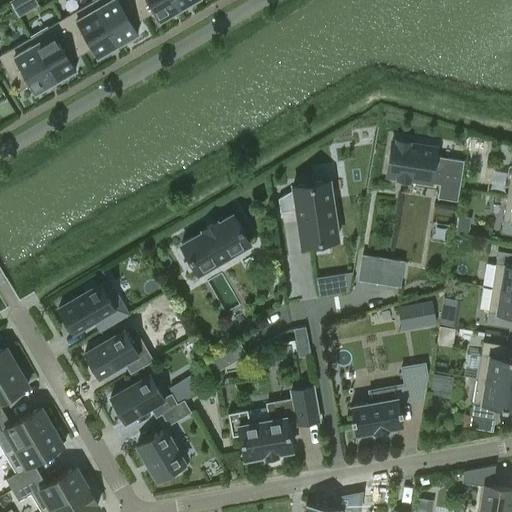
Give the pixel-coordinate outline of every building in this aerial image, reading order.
[(91,0),(60,18),(80,53),(91,47),(96,56),(117,44),(91,0)] [(143,17),(132,0),(91,0),(117,44),(137,32),(132,23),(143,17)] [(132,0),(143,17),(153,11),(158,19),(179,8),(174,0),(132,0)] [(80,53),(60,18),(29,36),(54,80),(75,68),(70,60),(80,53)] [(34,92),(54,80),(29,36),(0,53),(0,60),(17,90),(29,83),(34,92)] [(396,141),(392,140),(386,176),(396,177),(396,180),(410,182),(411,180),(431,183),(437,148),(410,143),(411,141),(396,139),(396,141)] [(329,180),(292,185),(293,189),(278,198),(280,212),(296,210),(301,244),(338,238),(329,180)] [(511,196),(506,196),(500,233),(511,234),(511,196)] [(180,243),(197,273),(249,243),(232,213),(217,222),(216,220),(201,228),(202,230),(180,243)] [(459,215),(457,233),(468,235),(471,217),(459,215)] [(352,276),(397,283),(401,258),(356,250),(352,276)] [(491,287),(511,290),(511,251),(497,250),(491,287)] [(352,271),(341,273),(344,291),(348,291),(352,271)] [(92,319),(99,330),(128,313),(107,278),(96,285),(93,281),(82,287),(85,291),(58,307),(72,331),(92,319)] [(511,315),(511,290),(491,287),(485,324),(509,327),(511,315)] [(432,300),(415,303),(419,327),(436,324),(432,300)] [(124,361),(130,372),(152,359),(131,324),(84,352),(98,376),(124,361)] [(285,329),(290,356),(309,352),(304,325),(285,329)] [(204,359),(212,372),(245,353),(237,340),(204,359)] [(476,378),(511,383),(511,358),(504,357),(506,344),(482,341),(476,378)] [(0,375),(16,366),(4,347),(0,349),(0,375)] [(424,362),(401,366),(404,383),(368,390),(370,402),(349,405),(354,433),(372,430),(373,432),(374,432),(374,431),(386,429),(388,429),(388,427),(402,424),(398,401),(422,396),(426,374),(424,362)] [(16,366),(0,375),(0,415),(4,413),(0,406),(0,401),(27,386),(16,366)] [(427,392),(447,395),(450,375),(431,372),(427,392)] [(161,412),(168,423),(189,411),(183,400),(176,404),(170,393),(163,397),(149,373),(109,397),(123,421),(150,406),(155,415),(161,412)] [(511,408),(511,383),(476,378),(470,414),(494,418),(496,406),(511,408)] [(239,434),(243,458),(264,454),(264,456),(277,454),(276,452),(291,449),(286,421),(296,419),(297,423),(318,419),(312,386),(290,390),(292,398),(266,403),(269,419),(249,422),(246,409),(227,412),(231,436),(239,434)] [(10,424),(4,413),(0,415),(0,446),(4,453),(51,426),(39,407),(10,424)] [(492,430),(494,418),(470,414),(468,426),(492,430)] [(51,426),(4,453),(15,472),(5,478),(11,489),(39,473),(33,463),(62,445),(60,442),(65,439),(58,427),(53,430),(51,426)] [(173,469),(175,473),(186,467),(183,463),(184,463),(163,428),(136,444),(156,479),(173,469)] [(511,488),(492,485),(495,464),(462,470),(460,481),(482,485),(477,511),(508,511),(511,493),(511,488)] [(45,484),(39,473),(11,489),(18,500),(30,493),(41,511),(86,486),(74,466),(45,484)] [(86,486),(41,511),(85,511),(97,505),(86,486)] [(305,502),(303,511),(350,511),(351,508),(305,502)]
